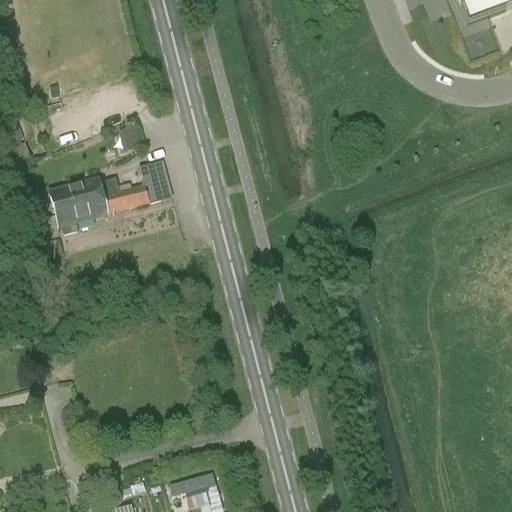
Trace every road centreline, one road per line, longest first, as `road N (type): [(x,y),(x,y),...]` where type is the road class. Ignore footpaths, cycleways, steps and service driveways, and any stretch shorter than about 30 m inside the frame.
road 1 (secondary): [(293,511),(163,0)]
road 2 (unclassified): [(379,0),(405,60),(430,79),(465,93),(511,87)]
